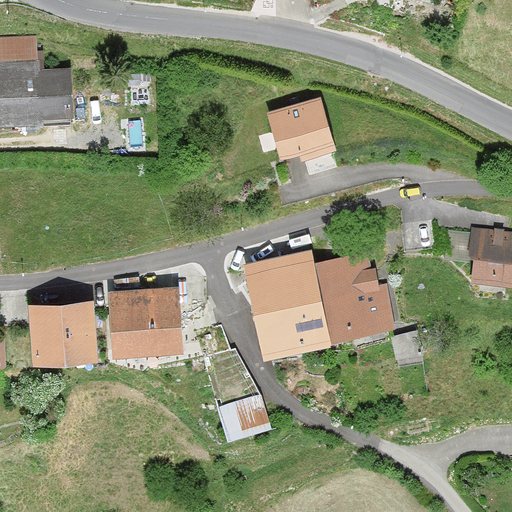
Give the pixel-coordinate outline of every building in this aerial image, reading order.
[(37,66),(35,35),(0,36),(0,127),(72,126),(70,66),(37,66)] [(319,98),(263,115),(278,164),(334,147),(319,98)] [(511,229),(469,227),(467,281),(511,282),(511,229)] [(313,259),(328,341),(393,326),(382,280),(371,282),(363,248),(313,259)] [(329,347),(328,341),(313,259),(311,249),(241,261),(258,360),(329,347)] [(107,356),(180,350),(174,285),(101,291),(107,356)] [(94,360),(90,299),(23,304),(27,364),(94,360)] [(224,440),(269,428),(259,392),(214,404),(224,440)]
